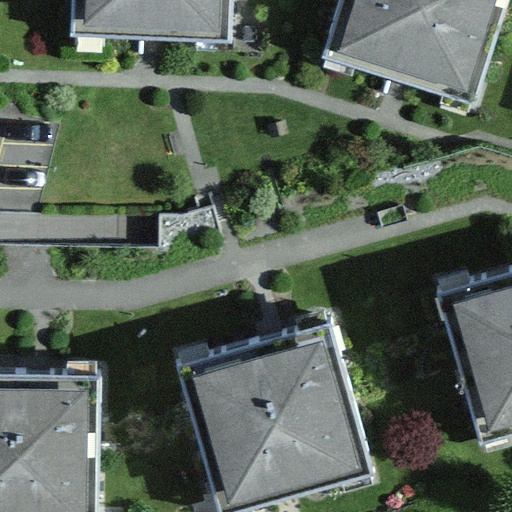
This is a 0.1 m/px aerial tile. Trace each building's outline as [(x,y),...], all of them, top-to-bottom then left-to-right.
[(211,30),(212,0),(52,0),(52,25),(211,30)] [(484,0),(321,0),(307,46),(456,92),(484,0)] [(511,427),(511,255),(425,280),(469,439),(511,427)] [(362,459),(316,307),(165,353),(211,505),(362,459)] [(0,511),(88,511),(90,362),(0,360),(0,511)]
